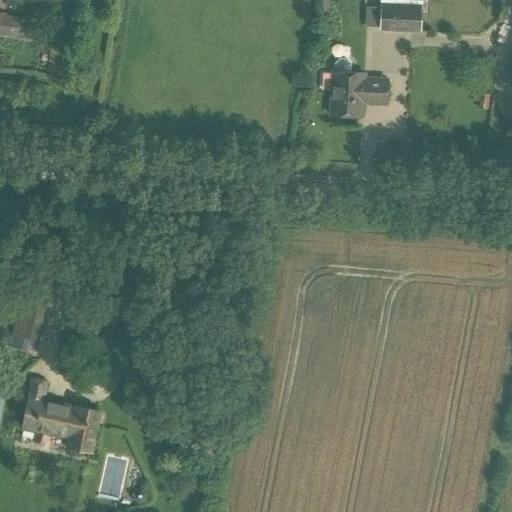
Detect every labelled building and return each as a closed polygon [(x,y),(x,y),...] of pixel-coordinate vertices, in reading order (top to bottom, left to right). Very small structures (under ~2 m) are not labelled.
[(381,2),(381,27),(420,29),(421,4),(381,2)] [(30,19),(0,14),(0,34),(28,39),(30,19)] [(330,114),(362,116),(363,100),(370,100),(370,103),(386,104),(387,78),(366,76),(367,72),(351,71),(352,62),(347,57),(340,56),(335,61),(334,70),(332,70),(330,114)] [(19,307),(11,347),(26,351),(29,339),(35,311),(19,307)] [(0,414),(9,376),(0,373),(0,414)] [(32,379),(22,429),(23,430),(22,436),(32,438),(34,432),(66,439),(65,447),(90,453),(99,411),(88,409),(87,411),(42,401),(45,382),(32,379)]
